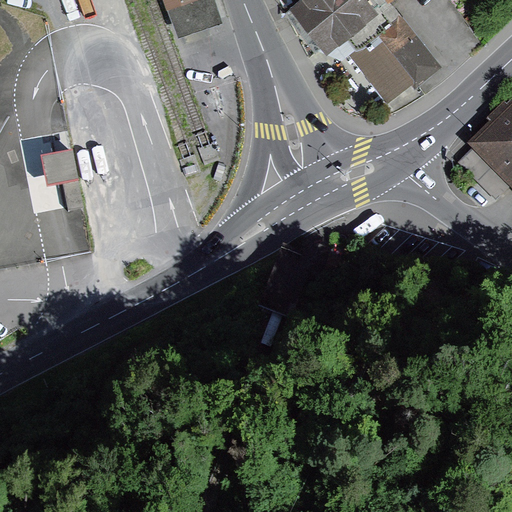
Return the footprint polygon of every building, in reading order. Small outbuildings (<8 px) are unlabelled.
[(213,0),(162,0),(177,40),(222,25),(213,0)] [(390,107),(441,67),(390,5),(386,0),(303,0),(289,12),(328,60),(334,55),(341,63),(349,56),(390,107)] [(511,103),(508,108),(504,105),(486,123),(489,126),(467,148),(471,152),(509,189),(511,192),(511,103)] [(458,165),(496,203),(509,189),(471,152),(458,165)] [(74,157),(41,165),(48,194),(61,191),(67,217),(87,212),(74,157)] [(287,249),(266,305),(275,308),(290,313),(303,278),(311,281),(315,272),(319,274),(327,252),(312,246),(308,257),(298,253),(287,249)]
